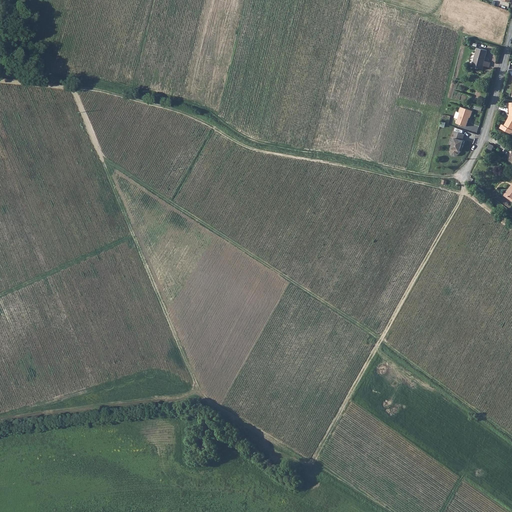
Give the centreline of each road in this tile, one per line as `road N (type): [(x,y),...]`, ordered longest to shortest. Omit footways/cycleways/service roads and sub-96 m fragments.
road 1 (track): [(458,180),(451,192),(251,149),(197,120),(73,89),(201,396),(310,464),(461,195)]
road 2 (track): [(103,160),(380,338)]
road 3 (residential): [(511,29),(478,150),(458,180)]
road 4 (track): [(510,36),(367,0)]
